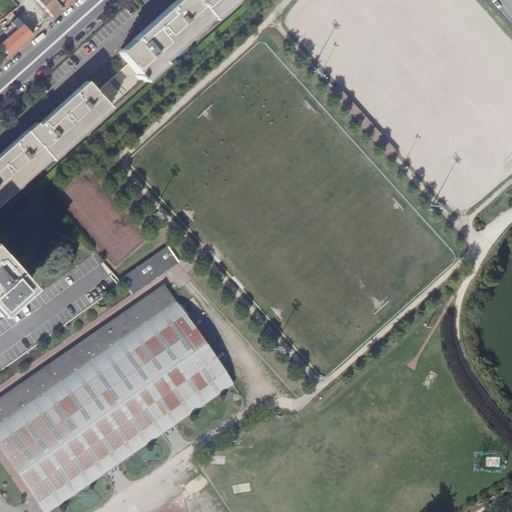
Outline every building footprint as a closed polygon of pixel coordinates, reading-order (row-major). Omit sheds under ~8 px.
[(54,14),(60,9),(52,0),(35,0),(51,17),(54,14)] [(52,0),(60,9),(69,0),(52,0)] [(176,0),(163,12),(137,35),(132,39),(135,42),(120,55),(128,63),(142,79),(154,69),(163,61),(161,58),(209,15),(211,17),(230,0),(176,0)] [(235,0),(230,0),(211,17),(214,20),(235,0)] [(163,61),(211,17),(209,15),(161,58),(163,61)] [(0,45),(8,55),(31,34),(16,18),(11,23),(12,24),(17,29),(9,36),(0,44),(0,45)] [(4,32),(9,36),(17,29),(12,24),(4,32)] [(118,52),(120,55),(135,42),(132,39),(118,52)] [(8,55),(0,45),(0,56),(3,60),(8,55)] [(165,63),(163,61),(154,69),(142,79),(145,82),(165,63)] [(110,108),(142,79),(128,63),(100,88),(109,98),(104,101),(108,105),(110,108)] [(41,121),(37,125),(28,133),(25,130),(20,135),(5,148),(0,153),(0,197),(47,155),(49,158),(82,128),(108,105),(104,101),(86,81),(66,99),(41,121)] [(337,86),(331,90),(330,92),(389,159),(398,153),(337,86)] [(110,108),(108,105),(82,128),(49,158),(52,160),(86,129),(110,108)] [(35,122),(25,130),(28,133),(37,125),(35,122)] [(0,201),(5,197),(49,158),(47,155),(0,197),(0,201)] [(167,247),(121,278),(131,293),(177,262),(167,247)] [(0,307),(23,287),(15,279),(18,277),(0,257),(0,307)] [(0,449),(24,484),(43,511),(49,511),(233,385),(191,325),(165,287),(0,401),(0,449)]
